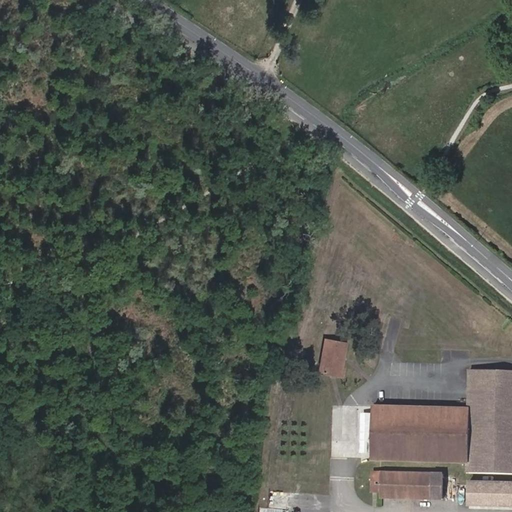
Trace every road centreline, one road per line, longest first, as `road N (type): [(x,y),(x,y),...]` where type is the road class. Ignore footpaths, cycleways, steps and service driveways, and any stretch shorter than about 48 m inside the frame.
road 1 (tertiary): [(154,0),(266,72),(364,154)]
road 2 (tertiary): [(364,154),(411,202),(473,246)]
road 3 (tertiary): [(473,246),(364,154)]
